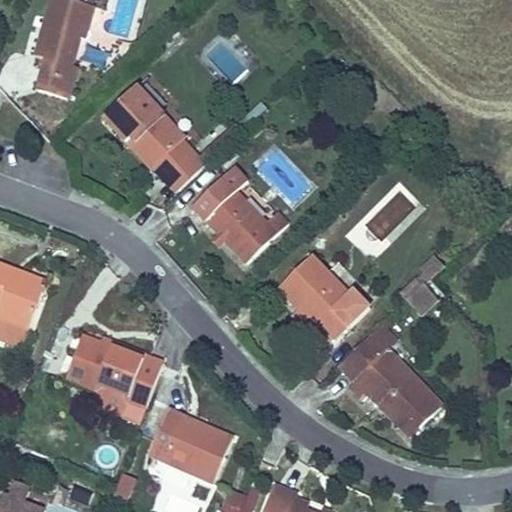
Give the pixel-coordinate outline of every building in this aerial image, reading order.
[(84,40),(93,8),(66,0),(52,0),(37,58),(47,61),(38,92),(68,100),(77,68),(71,67),(78,39),(84,40)] [(149,79),(138,89),(162,114),(172,104),(149,79)] [(105,121),(128,144),(133,139),(158,165),(152,170),(153,171),(155,170),(165,181),(166,181),(194,153),(184,142),(186,140),(186,139),(164,116),(162,114),(138,89),(105,121)] [(269,110),(262,104),(239,126),(246,132),(269,110)] [(173,108),(164,116),(186,139),(194,131),(173,108)] [(128,144),(152,170),(158,165),(133,139),(128,144)] [(205,165),(194,153),(166,181),(177,192),(205,165)] [(248,265),(289,225),(279,214),(268,225),(238,194),(249,184),(235,169),(194,210),(248,265)] [(247,187),(241,194),(267,219),(273,212),(247,187)] [(280,291),(300,311),(318,330),(322,326),(336,340),(336,341),(348,329),(350,330),(371,310),(355,294),(351,297),(313,258),(280,291)] [(12,282),(16,273),(0,266),(0,308),(0,309),(0,310),(0,319),(30,331),(44,294),(12,282)] [(47,284),(16,273),(12,282),(44,294),(47,284)] [(425,274),(416,283),(422,289),(424,286),(431,280),(425,274)] [(422,289),(416,283),(401,297),(407,303),(422,289)] [(424,286),(422,289),(407,303),(421,318),(438,301),(438,300),(433,296),(424,286)] [(433,296),(438,300),(442,296),(437,292),(433,296)] [(313,337),(319,331),(318,330),(300,311),(293,317),(313,337)] [(318,330),(319,331),(332,344),(336,340),(322,326),(318,330)] [(385,328),(380,332),(395,347),(400,343),(385,328)] [(386,356),(389,353),(395,347),(380,332),(343,368),(356,383),(350,389),(364,403),(370,396),(374,393),(395,414),(391,418),(411,439),(443,408),(405,369),(402,373),(386,356)] [(131,349),(131,350),(129,355),(102,345),(84,338),(68,381),(99,393),(94,405),(122,416),(127,403),(147,411),(164,365),(146,358),(147,355),(131,349)] [(104,340),(102,345),(129,355),(131,350),(104,340)] [(405,369),(389,353),(386,356),(402,373),(405,369)] [(370,396),(391,418),(395,414),(374,393),(370,396)] [(234,440),(206,428),(204,432),(182,423),(185,419),(169,412),(149,456),(215,485),(234,440)] [(206,428),(185,419),(182,423),(204,432),(206,428)] [(120,475),(114,500),(131,504),(137,479),(120,475)] [(275,486),(264,511),(308,511),(310,505),(296,500),(298,495),(275,486)] [(15,487),(5,511),(45,511),(50,500),(15,487)] [(243,511),(248,497),(231,490),(225,505),(243,511)]
